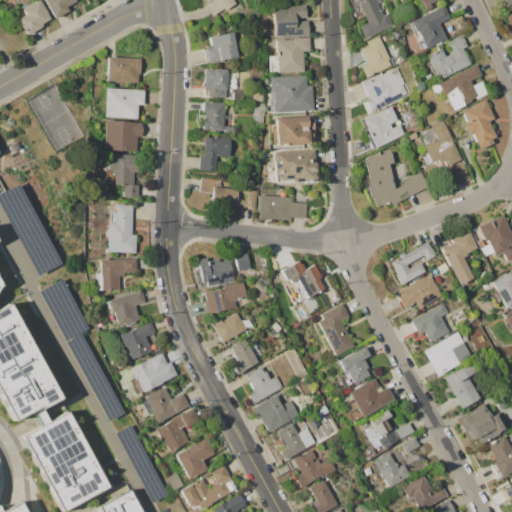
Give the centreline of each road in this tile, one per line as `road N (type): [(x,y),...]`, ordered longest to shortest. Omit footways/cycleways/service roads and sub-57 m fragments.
road 1 (residential): [(279,511),(202,372),(170,294),(165,224),(177,77),(162,0)]
road 2 (residential): [(0,85),(119,17),(164,6)]
road 3 (residential): [(165,224),(346,241)]
road 4 (residential): [(339,166),(329,0)]
road 5 (residential): [(469,488),(399,362)]
